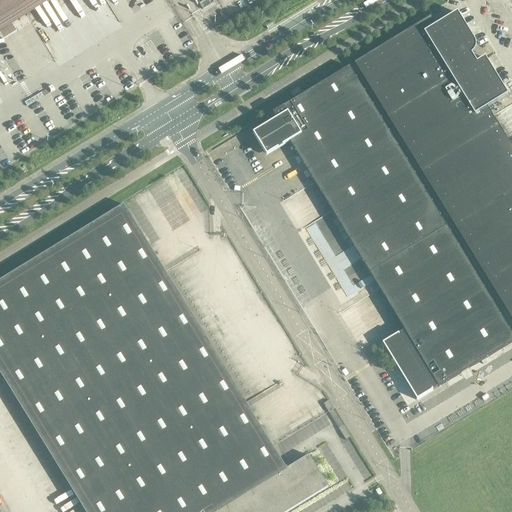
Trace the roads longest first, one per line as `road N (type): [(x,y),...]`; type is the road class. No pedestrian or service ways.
road 1 (unclassified): [(411,511),(175,126)]
road 2 (tertiary): [(175,126),(380,0)]
road 3 (tertiary): [(337,0),(160,108)]
road 4 (tertiary): [(0,233),(175,126)]
road 5 (tertiary): [(160,108),(0,206)]
